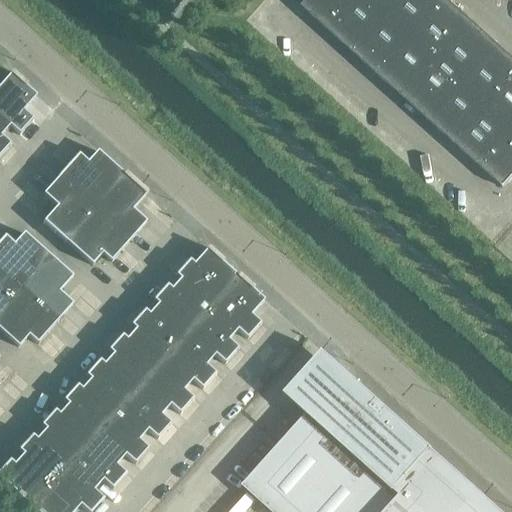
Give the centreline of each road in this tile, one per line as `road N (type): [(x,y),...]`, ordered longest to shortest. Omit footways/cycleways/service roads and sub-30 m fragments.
road 1 (unclassified): [(511,478),(0,28)]
road 2 (unknown): [(511,208),(357,78),(304,13),(304,0)]
road 3 (unknown): [(124,302),(0,208)]
